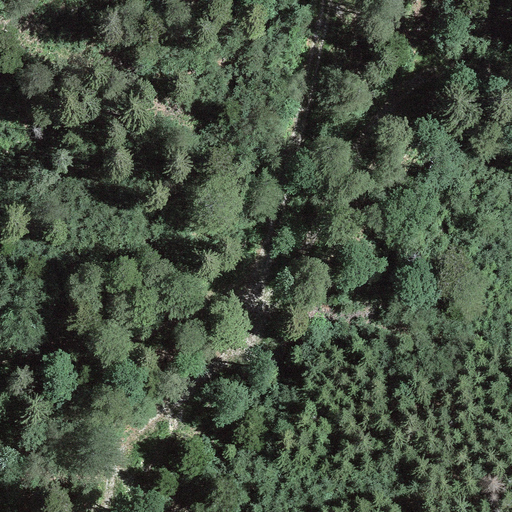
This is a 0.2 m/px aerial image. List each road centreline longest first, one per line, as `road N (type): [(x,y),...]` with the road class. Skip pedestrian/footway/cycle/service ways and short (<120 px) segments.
road 1 (track): [(112,511),(120,452),(231,356),(250,319),(330,0)]
road 2 (track): [(231,356),(290,281),(338,181),(407,86),(457,70),(511,71)]
road 3 (track): [(261,275),(127,341),(0,360)]
